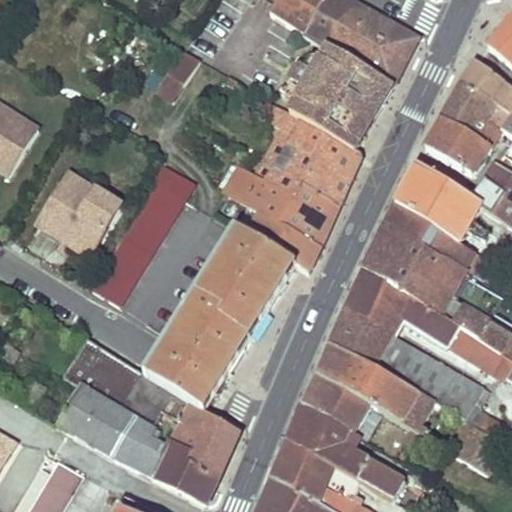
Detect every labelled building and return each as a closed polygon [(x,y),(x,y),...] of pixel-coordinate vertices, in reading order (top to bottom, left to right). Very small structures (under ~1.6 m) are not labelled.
[(324,0),(278,0),(268,18),(302,38),(324,0)] [(330,55),(356,8),(340,0),(324,0),(302,38),(328,54),(330,55)] [(330,55),(346,64),(371,16),(356,8),(330,55)] [(361,72),(387,25),(371,16),(346,64),(361,72)] [(511,23),(488,49),(511,68),(511,23)] [(387,25),(361,72),(390,88),(416,41),(387,25)] [(181,49),(167,73),(183,83),(197,59),(183,51),(181,49)] [(297,107),(288,120),(352,158),(374,119),(390,88),(361,72),(346,64),(330,55),(328,54),(321,64),(311,57),(304,71),(297,73),(282,98),(297,107)] [(511,90),(510,89),(477,66),(465,87),(482,98),(504,114),(494,129),(502,135),(511,120),(511,90)] [(172,102),(183,83),(167,73),(155,93),(172,102)] [(482,98),(465,87),(443,121),(492,150),(498,143),(489,137),(494,129),(504,114),(482,98)] [(37,135),(0,111),(0,173),(10,180),(37,135)] [(303,192),(337,211),(359,162),(352,158),(288,120),(271,111),(268,117),(285,128),(282,134),(295,141),(266,187),(294,205),(303,192)] [(511,120),(502,135),(511,141),(511,120)] [(492,150),(443,121),(426,151),(473,180),(492,150)] [(194,187),(158,165),(148,182),(156,187),(184,204),(194,187)] [(485,212),(511,230),(511,229),(511,175),(498,166),(473,203),(485,212)] [(473,203),(420,168),(399,208),(463,249),(485,212),(473,203)] [(227,199),(242,174),(238,171),(223,194),(227,199)] [(246,211),(318,253),(337,211),(303,192),(294,205),(266,187),(242,174),(227,199),(246,211)] [(121,210),(69,178),(40,223),(64,239),(59,245),(88,263),(121,210)] [(156,187),(91,293),(118,310),(184,204),(156,187)] [(463,249),(399,208),(388,228),(472,279),(483,261),(463,249)] [(265,314),(293,269),(306,278),(318,253),(246,211),(232,233),(237,236),(226,254),(228,256),(212,282),(265,314)] [(377,250),(367,273),(409,300),(470,339),(511,364),(511,334),(496,325),(511,301),(472,279),(388,228),(377,250)] [(367,273),(333,349),(436,408),(470,426),(507,449),(511,441),(511,432),(475,411),(486,392),(396,340),(407,320),(454,351),(453,353),(495,379),(501,371),(511,377),(511,364),(470,339),(409,300),(367,273)] [(191,309),(247,344),(265,314),(212,282),(200,301),(198,300),(191,309)] [(186,318),(188,320),(241,353),(247,344),(191,309),(186,318)] [(241,353),(188,320),(173,344),(226,377),(241,353)] [(149,383),(87,343),(62,379),(87,394),(178,448),(193,457),(189,465),(217,481),(237,436),(201,414),(149,383)] [(162,363),(149,383),(201,414),(214,395),(226,377),(173,344),(162,363)] [(436,408),(333,349),(319,381),(371,411),(418,437),(436,408)] [(371,411),(319,381),(307,408),(352,435),(357,438),(371,411)] [(30,383),(15,404),(30,414),(44,393),(30,383)] [(105,454),(162,485),(178,448),(87,394),(65,431),(105,454)] [(352,435),(307,408),(290,447),(362,487),(395,506),(407,484),(370,465),(372,462),(345,448),(352,435)] [(470,426),(452,457),(489,478),(507,449),(470,426)] [(0,470),(14,449),(0,440),(0,470)] [(362,487),(290,447),(274,484),(325,511),(369,511),(360,507),(364,501),(356,498),(362,487)] [(178,448),(162,485),(206,507),(217,481),(189,465),(193,457),(178,448)] [(63,511),(83,480),(57,465),(27,511),(63,511)] [(325,511),(274,484),(261,511),(325,511)] [(144,511),(126,503),(120,511),(144,511)]
